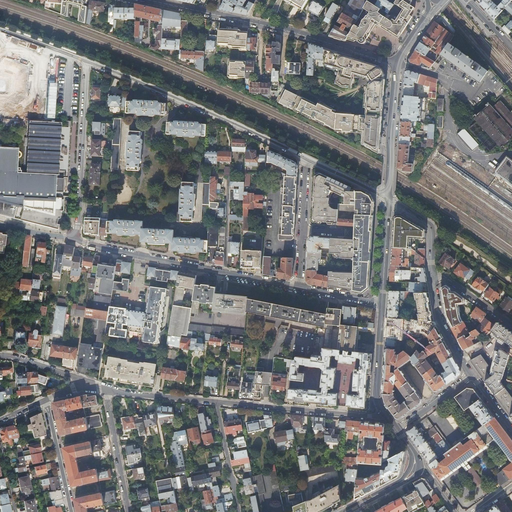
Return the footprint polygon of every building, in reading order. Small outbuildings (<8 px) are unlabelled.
[(80,21),(86,23),(88,9),(88,5),(87,5),(87,6),(85,5),(85,1),(87,1),(87,2),(88,2),(88,0),(68,0),(68,1),(64,0),(64,2),(62,15),(70,17),(71,4),(81,6),(80,21)] [(86,23),(92,25),(93,10),(104,12),(106,3),(89,0),(88,0),(88,2),(88,5),(88,9),(86,23)] [(224,0),(219,9),(226,11),(234,12),(239,0),(224,0)] [(244,15),(247,15),(254,3),(252,2),(250,1),(247,7),(246,6),(245,7),(243,6),(246,0),(239,0),(234,12),(244,15)] [(287,0),(303,9),(307,0),(287,0)] [(313,0),(308,9),(319,16),(325,7),(313,0)] [(369,1),(368,0),(350,0),(342,13),(356,21),(369,1)] [(378,0),(379,0),(376,5),(379,8),(382,4),(385,6),(383,7),(385,8),(383,10),(388,13),(394,4),(387,0),(378,0)] [(396,0),(394,4),(388,13),(389,14),(382,25),(390,29),(393,25),(403,31),(409,23),(411,20),(412,18),(410,16),(415,8),(410,5),(413,1),(411,0),(396,0)] [(487,11),(494,19),(498,15),(505,8),(510,2),(511,0),(504,0),(501,4),(499,6),(498,6),(492,1),(491,0),(483,0),(480,4),(487,11)] [(379,8),(376,5),(369,1),(356,21),(352,29),(349,34),(347,38),(358,41),(358,42),(359,43),(359,44),(360,44),(362,45),(363,44),(364,44),(365,43),(365,42),(366,42),(366,40),(376,25),(379,27),(381,24),(382,25),(389,14),(388,13),(383,10),(379,8)] [(135,19),(135,42),(141,44),(142,42),(142,39),(140,39),(140,30),(144,30),(144,25),(140,25),(140,21),(140,17),(141,17),(159,21),(159,24),(158,24),(158,28),(154,28),(154,34),(158,34),(158,39),(156,39),(156,44),(155,45),(151,43),(149,48),(155,50),(161,46),(162,46),(163,38),(162,38),(163,27),(163,12),(163,9),(150,7),(136,3),(136,8),(135,19)] [(339,6),(333,3),(325,16),(331,20),(339,6)] [(114,18),(135,19),(136,8),(115,7),(114,18)] [(288,17),(292,19),(297,9),(293,7),(288,17)] [(163,12),(163,27),(181,28),(182,15),(179,15),(179,13),(176,12),(169,12),(170,11),(166,10),(166,12),(163,12)] [(352,29),(356,21),(342,13),(338,21),(343,24),(340,28),(335,26),(329,36),(345,41),(347,38),(349,34),(344,31),(347,26),(352,29)] [(502,28),(508,34),(511,31),(510,30),(511,27),(511,22),(511,21),(506,26),(505,26),(502,28)] [(390,29),(382,25),(381,24),(379,27),(398,39),(403,32),(403,31),(393,25),(390,29)] [(448,33),(448,32),(445,29),(439,28),(438,29),(432,24),(425,35),(435,43),(437,40),(443,44),(441,47),(444,49),(448,43),(447,42),(448,41),(449,41),(452,36),(448,33)] [(219,30),(218,44),(232,45),(232,46),(239,46),(239,48),(247,49),(248,38),(248,31),(241,31),(241,30),(240,29),(226,28),(226,30),(219,30)] [(217,35),(211,34),(210,40),(207,39),(206,53),(209,54),(210,49),(215,50),(217,35)] [(273,63),(280,63),(280,54),(277,54),(277,53),(277,51),(280,51),(281,42),(281,35),(276,34),(276,41),(273,40),(273,45),(273,58),(273,63)] [(441,54),(444,49),(441,47),(435,43),(425,35),(421,40),(420,42),(430,49),(432,46),(437,49),(437,48),(439,49),(437,53),(440,55),(441,54)] [(163,38),(162,46),(162,48),(166,49),(176,49),(180,49),(180,42),(180,39),(177,39),(176,40),(167,40),(167,38),(163,38)] [(256,38),(248,38),(247,49),(256,49),(256,38)] [(197,59),(196,67),(204,70),(205,50),(183,49),(183,48),(183,47),(184,42),(180,42),(180,49),(180,58),(197,59)] [(430,49),(420,42),(416,48),(415,50),(425,56),(428,52),(432,55),(430,58),(435,61),(440,55),(437,53),(430,49)] [(324,66),(324,64),(325,47),(309,43),(307,75),(313,75),(314,58),(319,59),(319,65),(324,66)] [(480,82),(488,72),(480,66),(481,66),(476,62),(476,63),(469,58),(470,57),(468,56),(467,57),(461,52),(461,51),(457,48),(456,49),(448,43),(444,49),(441,54),(468,73),(480,82)] [(385,79),(385,77),(384,73),(384,71),(383,70),(381,67),(378,65),(376,64),(346,55),(343,54),(343,53),(325,47),(324,64),(327,64),(340,68),(337,77),(336,81),(340,82),(339,84),(340,85),(341,86),(342,86),(343,86),(344,87),(345,87),(346,87),(347,87),(348,85),(352,86),(354,76),(355,73),(365,76),(366,76),(368,79),(370,82),(376,78),(385,79)] [(425,56),(415,50),(414,52),(412,54),(409,59),(410,63),(430,69),(432,66),(435,62),(435,61),(430,58),(425,56)] [(229,76),(246,77),(246,72),(246,61),(229,60),(229,76)] [(246,61),(246,72),(254,72),(254,61),(246,61)] [(288,61),(287,73),(300,74),(301,62),(288,61)] [(436,86),(436,79),(408,70),(404,72),(402,95),(409,96),(413,96),(413,90),(417,90),(417,87),(414,87),(414,86),(413,83),(414,82),(424,86),(429,86),(436,86)] [(384,82),(385,79),(376,78),(370,82),(369,83),(369,88),(367,88),(366,107),(368,109),(367,116),(360,116),(360,115),(351,114),(350,113),(337,112),(337,113),(336,113),(336,129),(343,129),(343,131),(351,132),(352,130),(359,131),(365,131),(364,139),(363,138),(362,142),(363,143),(364,144),(367,144),(367,145),(376,150),(379,150),(380,134),(384,82)] [(259,92),(261,92),(261,83),(251,82),(251,92),(253,92),(259,92)] [(261,83),(261,92),(263,92),(268,92),(270,92),(270,83),(261,83)] [(92,87),(92,98),(101,98),(101,87),(100,87),(100,86),(93,86),(93,87),(92,87)] [(336,113),(337,113),(332,110),(333,108),(323,103),(321,106),(300,96),(298,98),(294,96),(296,94),(284,88),(280,94),(281,94),(276,100),(326,124),(326,123),(331,126),(331,127),(336,129),(336,113)] [(121,96),(109,95),(108,106),(121,107),(121,96)] [(424,124),(426,97),(413,96),(409,96),(402,95),(400,122),(416,122),(420,122),(423,124),(424,124)] [(126,110),(126,112),(137,112),(137,114),(153,115),(153,113),(165,114),(166,103),(158,102),(158,101),(134,100),(134,101),(127,100),(126,110)] [(470,128),(490,151),(497,144),(501,149),(504,146),(503,145),(511,137),(511,110),(510,112),(500,101),(493,108),(488,103),(486,105),(487,106),(477,116),(475,115),(473,117),(477,121),(470,128)] [(111,160),(111,168),(118,169),(121,118),(114,118),(113,122),(113,135),(112,145),(112,147),(111,160)] [(28,120),(26,173),(59,174),(59,170),(68,171),(70,127),(61,126),(61,122),(55,122),(42,121),(42,119),(40,119),(36,119),(36,121),(28,120)] [(95,134),(104,134),(104,122),(93,121),(93,127),(92,130),(95,131),(95,134)] [(205,135),(206,124),(199,123),(199,122),(175,121),(175,122),(167,122),(167,133),(178,134),(178,135),(194,136),(194,135),(205,135)] [(400,129),(399,136),(413,137),(415,137),(415,134),(411,134),(411,132),(412,132),(412,128),(411,128),(412,126),(414,126),(413,130),(415,130),(416,122),(400,122),(400,129)] [(141,131),(129,130),(129,142),(127,142),(126,158),(128,158),(127,169),(138,170),(139,162),(140,162),(141,138),(140,138),(141,131)] [(399,136),(398,144),(409,145),(410,146),(410,142),(409,142),(409,138),(411,139),(411,140),(413,140),(413,137),(399,136)] [(421,147),(428,147),(432,148),(433,139),(427,138),(427,142),(421,142),(421,147)] [(100,147),(105,147),(106,140),(101,140),(101,139),(92,139),(92,143),(91,143),(91,145),(92,145),(92,146),(92,147),(100,147)] [(245,140),(232,139),(232,145),(233,145),(232,150),(244,151),(245,140)] [(397,159),(396,169),(402,169),(402,172),(411,172),(412,164),(407,163),(409,145),(398,144),(397,159)] [(0,212),(2,213),(3,214),(3,215),(4,215),(4,216),(5,216),(6,216),(6,217),(7,217),(8,216),(9,216),(10,216),(10,215),(11,215),(11,214),(12,213),(14,213),(13,218),(58,229),(59,224),(56,224),(57,221),(58,218),(60,218),(60,211),(61,199),(61,198),(55,197),(55,192),(63,192),(63,178),(55,178),(56,175),(59,175),(59,174),(26,173),(21,172),(21,162),(20,162),(20,159),(17,159),(18,148),(0,146),(0,212)] [(100,156),(100,147),(92,147),(92,155),(100,156)] [(218,150),(206,150),(205,163),(209,163),(211,163),(217,163),(218,160),(218,157),(218,150)] [(232,151),(218,150),(218,157),(218,160),(231,160),(232,151)] [(246,152),(245,165),(249,165),(249,161),(253,161),(254,160),(255,157),(256,157),(256,150),(250,150),(250,152),(246,152)] [(297,176),(298,165),(296,162),(269,150),(268,162),(272,162),(285,169),(285,168),(287,169),(288,170),(288,176),(297,176)] [(511,161),(506,157),(494,172),(511,186),(511,161)] [(91,163),(91,171),(100,172),(100,164),(91,163)] [(217,171),(217,175),(231,175),(231,166),(225,166),(225,172),(219,172),(219,171),(217,171)] [(100,184),(100,172),(91,171),(90,184),(100,184)] [(356,204),(356,193),(317,175),(312,179),(311,196),(322,197),(325,197),(326,186),(341,193),(339,199),(338,203),(356,204)] [(215,176),(211,176),(210,182),(210,187),(216,188),(220,188),(220,184),(216,184),(216,179),(215,179),(215,176)] [(294,235),(297,176),(288,176),(285,176),(282,237),(288,238),(289,238),(289,239),(291,239),(292,239),(293,238),(294,237),(294,236),(293,235),(294,235)] [(194,193),(194,182),(183,181),(182,189),(181,189),(180,212),(181,212),(181,220),(192,221),(193,209),(194,209),(195,193),(194,193)] [(202,221),(209,221),(209,205),(210,201),(210,199),(210,187),(210,182),(203,181),(202,221)] [(244,188),(244,181),(238,181),(231,181),(230,188),(234,189),(234,188),(238,188),(238,189),(243,189),(244,189),(244,188)] [(353,282),(353,291),(362,293),(369,287),(375,201),(372,197),(371,194),(367,192),(357,191),(357,186),(356,186),(356,193),(356,204),(355,210),(355,219),(355,225),(354,238),(355,238),(354,240),(353,282)] [(216,188),(210,187),(210,199),(214,199),(214,197),(216,197),(216,192),(223,192),(223,188),(220,188),(216,188)] [(244,193),(244,200),(258,201),(258,199),(262,199),(263,195),(254,195),(254,193),(249,193),(248,192),(245,192),(244,193)] [(321,204),(322,197),(311,196),(310,222),(313,224),(322,225),(323,205),(321,204)] [(338,209),(338,203),(339,199),(332,198),(331,225),(337,225),(337,224),(338,218),(338,209)] [(248,228),(248,227),(248,216),(248,208),(253,209),(253,207),(262,207),(262,203),(258,203),(258,201),(244,200),(243,205),(243,220),(243,223),(243,225),(243,228),(248,228)] [(394,218),(393,233),(415,234),(415,224),(399,214),(394,218)] [(100,234),(101,220),(101,218),(101,217),(86,217),(85,232),(92,233),(92,234),(100,234)] [(107,232),(108,221),(101,220),(100,234),(107,235),(107,232)] [(196,251),(207,251),(207,246),(208,240),(200,239),(200,238),(173,237),(174,229),(145,228),(143,228),(143,221),(116,220),(115,221),(108,221),(107,232),(118,232),(118,234),(134,235),(135,233),(142,234),(142,241),(144,241),(149,241),(149,243),(165,243),(165,242),(173,242),(172,250),(180,250),(180,251),(196,252),(196,251)] [(425,230),(415,224),(415,234),(415,239),(425,239),(425,230)] [(225,253),(225,226),(208,225),(208,240),(207,246),(216,246),(216,251),(225,253)] [(415,239),(415,234),(393,233),(392,248),(403,248),(404,248),(410,248),(411,249),(411,248),(410,248),(410,239),(415,239)] [(30,236),(25,235),(21,266),(27,266),(30,236)] [(330,248),(331,239),(331,238),(312,237),(309,239),(309,252),(321,252),(321,249),(319,249),(319,246),(320,246),(322,247),(330,248)] [(353,282),(354,240),(331,239),(330,248),(330,253),(335,253),(335,255),(335,263),(330,263),(329,270),(329,277),(353,282)] [(36,242),(34,261),(44,262),(44,256),(50,257),(51,250),(45,249),(44,249),(44,243),(36,242)] [(231,253),(239,254),(240,242),(228,242),(228,261),(231,261),(231,253)] [(74,250),(75,247),(65,245),(64,255),(71,256),(71,258),(71,259),(73,259),(74,250)] [(403,263),(403,248),(392,248),(391,265),(399,266),(408,266),(409,259),(405,258),(405,263),(403,263)] [(241,267),(261,268),(262,251),(242,249),(241,267)] [(74,250),(73,259),(72,267),(75,268),(79,268),(80,269),(80,267),(81,257),(77,257),(78,250),(74,250)] [(416,252),(415,252),(415,267),(425,267),(425,258),(418,253),(416,252)] [(61,277),(64,255),(56,254),(53,276),(61,277)] [(214,264),(224,266),(224,256),(215,254),(215,259),(215,258),(214,258),(213,259),(212,260),(213,261),(213,262),(214,262),(214,264)] [(449,268),(454,260),(446,254),(440,262),(444,265),(445,265),(449,268)] [(92,266),(94,258),(83,256),(82,265),(85,265),(91,266),(92,266)] [(100,261),(98,274),(97,276),(101,277),(99,292),(111,294),(112,289),(113,280),(115,270),(115,266),(109,265),(110,257),(100,256),(100,261)] [(271,268),(271,256),(264,256),(263,273),(273,275),(274,269),(271,268)] [(292,276),(293,257),(279,257),(279,258),(283,259),(282,264),(282,268),(278,267),(278,276),(289,278),(292,276)] [(122,259),(117,258),(115,266),(115,270),(123,271),(123,272),(129,273),(131,262),(122,260),(122,259)] [(469,270),(460,264),(454,272),(460,277),(461,276),(464,277),(465,276),(468,278),(471,273),(468,271),(469,270)] [(179,271),(179,270),(148,265),(147,275),(157,276),(156,279),(167,280),(168,277),(178,279),(179,271)] [(399,266),(391,265),(390,281),(403,282),(404,279),(411,279),(411,270),(399,270),(399,266)] [(427,282),(425,267),(415,267),(412,266),(411,270),(411,279),(411,282),(423,282),(427,282)] [(329,286),(329,277),(329,270),(327,270),(327,275),(328,276),(320,274),(317,274),(317,270),(308,269),(307,280),(309,282),(314,283),(329,286)] [(187,272),(179,271),(178,279),(176,286),(176,287),(185,288),(186,289),(186,287),(195,288),(195,284),(197,275),(187,273),(187,272)] [(91,277),(89,287),(95,288),(97,276),(98,274),(93,273),(92,277),(91,277)] [(121,282),(113,280),(112,289),(127,290),(129,278),(122,277),(121,282)] [(353,291),(353,282),(329,277),(329,286),(340,288),(348,290),(353,291)] [(483,291),(488,285),(478,277),(472,285),(479,290),(480,289),(483,291)] [(18,294),(18,295),(21,295),(21,292),(21,289),(28,290),(28,293),(27,293),(27,296),(30,296),(30,291),(31,290),(31,288),(32,280),(20,279),(19,283),(18,291),(18,294)] [(32,279),(32,280),(31,288),(38,289),(39,280),(32,279)] [(10,293),(18,294),(18,291),(19,283),(15,282),(15,281),(7,280),(6,289),(10,290),(10,293)] [(423,292),(423,282),(411,282),(410,282),(409,291),(411,291),(414,291),(423,292)] [(214,303),(215,293),(216,286),(210,286),(210,284),(202,283),(202,284),(195,284),(195,288),(193,300),(199,301),(199,302),(208,303),(208,302),(214,303)] [(452,327),(463,321),(461,319),(458,305),(462,304),(466,298),(457,292),(457,293),(454,291),(453,291),(451,292),(450,287),(445,284),(441,288),(446,316),(452,327)] [(488,284),(483,293),(485,295),(490,288),(491,286),(488,284)] [(107,319),(107,322),(116,323),(115,327),(113,327),(113,326),(111,326),(111,327),(109,335),(126,337),(127,330),(143,332),(143,339),(142,341),(158,343),(160,343),(160,341),(161,336),(161,330),(161,332),(159,332),(159,327),(160,327),(161,326),(162,324),(162,321),(162,319),(161,316),(163,315),(162,311),(164,310),(163,306),(165,305),(165,299),(166,294),(167,287),(149,285),(146,311),(126,309),(126,308),(109,305),(109,311),(107,319)] [(176,287),(173,304),(182,306),(185,288),(176,287)] [(490,288),(485,295),(494,301),(499,294),(490,288)] [(30,291),(30,296),(29,300),(41,302),(42,293),(30,291)] [(411,291),(409,291),(389,291),(388,317),(398,318),(404,319),(404,314),(402,314),(402,310),(399,309),(400,300),(404,301),(404,299),(407,299),(407,298),(408,295),(411,295),(411,291)] [(434,321),(429,292),(423,292),(414,291),(416,300),(417,299),(417,302),(416,302),(417,304),(418,306),(417,307),(418,307),(418,308),(417,309),(418,311),(419,311),(419,313),(418,313),(419,320),(434,321)] [(247,297),(215,293),(214,303),(214,309),(246,313),(247,297)] [(315,335),(324,336),(325,328),(327,314),(247,297),(246,313),(245,326),(273,331),(275,325),(253,320),(254,319),(255,313),(316,325),(315,333),(289,327),(281,326),(280,327),(277,330),(277,332),(314,340),(315,335)] [(509,312),(511,307),(511,301),(506,297),(500,305),(509,312)] [(93,303),(93,308),(109,311),(109,305),(110,304),(93,302),(93,303)] [(182,335),(187,335),(188,330),(189,324),(192,307),(182,306),(173,304),(168,335),(182,337),(182,335)] [(343,309),(342,311),(344,312),(344,316),(344,322),(348,322),(348,323),(354,323),(355,317),(356,317),(357,313),(356,313),(357,307),(350,306),(343,305),(343,309)] [(476,306),(470,314),(481,322),(484,317),(486,314),(481,310),(476,306)] [(93,308),(86,307),(86,310),(85,316),(98,318),(100,318),(107,319),(109,311),(93,308)] [(325,328),(332,329),(332,324),(341,325),(341,324),(342,311),(343,309),(328,307),(327,314),(325,328)] [(70,315),(85,317),(85,316),(86,310),(76,309),(71,309),(70,315)] [(398,318),(388,317),(387,328),(393,328),(393,324),(398,325),(398,318)] [(481,322),(477,327),(482,330),(489,321),(484,317),(481,322)] [(94,367),(100,367),(105,337),(107,322),(107,319),(100,318),(96,343),(94,343),(93,346),(86,345),(86,343),(81,342),(78,363),(88,364),(91,362),(94,367)] [(470,332),(463,321),(452,327),(458,339),(470,332)] [(495,325),(489,321),(482,330),(488,334),(491,330),(495,325)] [(511,332),(497,322),(495,325),(491,330),(494,333),(497,336),(496,337),(498,339),(499,338),(500,338),(503,340),(511,346),(511,332)] [(189,324),(188,330),(206,332),(210,333),(211,333),(211,332),(212,326),(189,324)] [(354,351),(357,326),(341,324),(341,325),(340,330),(338,349),(341,350),(345,350),(349,351),(354,351)] [(30,327),(29,326),(27,345),(34,346),(34,347),(39,348),(41,335),(36,334),(36,331),(36,330),(34,330),(33,328),(30,328),(30,327)] [(239,335),(244,335),(244,329),(212,326),(211,332),(227,334),(239,335)] [(444,339),(436,326),(434,328),(430,333),(428,336),(432,343),(427,347),(428,348),(425,350),(429,355),(436,351),(437,352),(436,353),(437,354),(438,354),(443,363),(449,360),(448,359),(453,356),(444,339)] [(323,348),(330,349),(332,329),(325,328),(324,336),(323,348)] [(393,328),(387,328),(386,338),(397,339),(397,333),(399,334),(399,332),(400,328),(398,328),(393,328)] [(476,329),(470,332),(458,339),(464,350),(465,349),(474,344),(472,340),(475,338),(474,336),(478,334),(482,340),(485,338),(476,329)] [(15,331),(14,341),(17,342),(23,343),(24,332),(15,331)] [(210,334),(210,336),(209,342),(209,343),(221,344),(222,338),(218,338),(218,336),(215,336),(215,335),(210,334)] [(428,336),(419,334),(418,342),(419,342),(423,343),(428,336)] [(180,346),(182,337),(168,335),(168,336),(167,344),(174,345),(172,359),(178,360),(178,358),(180,346)] [(243,347),(244,339),(244,335),(239,335),(239,340),(236,339),(236,341),(232,340),(231,346),(243,347)] [(192,337),(190,349),(195,349),(195,350),(195,351),(199,351),(199,350),(204,350),(205,343),(204,343),(204,342),(203,342),(203,341),(203,340),(203,339),(203,338),(202,337),(201,336),(200,337),(198,336),(197,336),(197,338),(192,337)] [(486,339),(483,342),(484,344),(489,342),(492,339),(489,336),(486,339)] [(190,339),(182,337),(180,346),(184,347),(183,347),(189,348),(190,339)] [(401,346),(401,343),(396,342),(397,339),(386,338),(386,343),(386,345),(390,346),(390,347),(390,348),(391,348),(392,348),(393,348),(393,347),(393,346),(401,346)] [(483,345),(480,341),(474,344),(465,349),(468,354),(478,347),(479,349),(482,348),(483,345)] [(409,351),(408,352),(412,356),(417,350),(423,343),(419,342),(411,352),(409,351)] [(51,355),(64,357),(65,347),(52,345),(52,347),(49,347),(49,351),(52,351),(51,355)] [(390,346),(386,345),(385,355),(384,366),(391,366),(394,366),(393,367),(395,368),(394,371),(399,367),(411,359),(412,356),(408,352),(404,349),(399,354),(396,354),(396,352),(397,352),(397,351),(396,351),(396,349),(392,348),(391,348),(390,348),(390,347),(390,346)] [(65,347),(64,357),(76,359),(77,348),(65,347)] [(371,375),(373,353),(354,351),(353,354),(349,354),(349,351),(345,350),(344,354),(341,353),(341,350),(338,349),(330,349),(323,348),(322,355),(313,354),(312,358),(298,356),(298,360),(293,359),(292,366),(290,379),(305,380),(305,373),(299,372),(300,364),(307,364),(307,365),(322,367),(323,369),(321,386),(323,387),(323,391),(318,390),(318,389),(310,388),(309,389),(301,388),(301,387),(300,387),(300,388),(290,387),(288,404),(293,404),(293,400),(337,405),(338,392),(330,391),(331,387),(336,388),(338,367),(332,366),(333,356),(334,355),(338,356),(337,358),(338,358),(338,359),(339,359),(341,359),(340,362),(353,363),(353,361),(356,361),(356,360),(357,360),(357,358),(360,358),(361,359),(361,368),(358,368),(358,369),(355,369),(355,370),(353,390),(356,390),(355,394),(348,393),(347,406),(352,406),(352,407),(360,408),(360,407),(365,408),(367,385),(367,379),(368,379),(368,375),(371,375)] [(429,355),(425,350),(424,349),(423,350),(423,351),(420,353),(417,350),(412,356),(411,359),(423,375),(429,370),(434,367),(431,364),(427,359),(426,360),(425,358),(429,355)] [(485,380),(484,381),(495,395),(496,395),(510,414),(509,415),(511,418),(511,396),(501,381),(502,381),(503,379),(502,379),(502,378),(503,378),(509,354),(502,349),(499,349),(497,358),(496,358),(496,359),(495,358),(494,361),(495,361),(496,362),(493,371),(495,371),(495,373),(491,376),(487,371),(488,367),(489,368),(490,365),(489,365),(489,364),(481,354),(470,359),(473,363),(485,380)] [(109,356),(106,376),(114,377),(114,378),(121,379),(121,378),(138,381),(138,382),(146,383),(146,382),(152,383),(155,362),(145,361),(144,361),(140,361),(140,362),(127,360),(127,359),(120,358),(120,357),(109,356)] [(459,368),(453,356),(448,359),(449,360),(443,363),(446,368),(447,371),(445,372),(444,371),(443,372),(443,373),(442,374),(444,378),(444,379),(448,384),(460,374),(461,371),(459,368)] [(274,357),(272,372),(271,381),(273,381),(272,388),(285,390),(287,377),(280,376),(280,373),(279,373),(281,360),(281,358),(274,357)] [(175,379),(177,369),(170,368),(168,367),(168,366),(167,366),(167,367),(163,366),(161,377),(175,379)] [(261,384),(271,385),(271,381),(272,372),(264,371),(264,367),(257,366),(255,383),(261,384)] [(383,380),(383,393),(394,394),(394,393),(395,393),(395,392),(394,392),(394,390),(395,390),(395,389),(394,389),(395,383),(396,382),(400,388),(409,381),(399,367),(394,371),(394,373),(393,373),(393,375),(390,374),(391,366),(384,366),(383,380)] [(12,367),(2,367),(2,376),(9,375),(9,374),(7,374),(7,373),(12,372),(12,367)] [(429,370),(423,375),(435,390),(438,391),(448,384),(444,379),(444,378),(442,374),(441,373),(440,375),(438,377),(437,376),(439,375),(435,370),(434,367),(429,370)] [(175,379),(185,380),(186,370),(177,369),(175,379)] [(27,386),(26,382),(26,374),(22,374),(22,373),(16,374),(17,383),(21,383),(22,386),(27,386)] [(27,373),(28,382),(37,382),(44,384),(47,378),(37,374),(37,373),(32,373),(27,373)] [(206,376),(205,385),(217,386),(217,380),(213,380),(213,379),(210,378),(210,377),(206,376)] [(227,387),(239,389),(240,380),(236,380),(235,381),(232,381),(232,382),(228,382),(227,387)] [(243,381),(242,391),(252,392),(253,382),(243,381)] [(394,394),(383,393),(385,403),(396,418),(400,418),(421,403),(422,399),(409,381),(400,388),(407,398),(408,398),(409,399),(406,401),(406,400),(404,401),(405,402),(401,405),(399,402),(400,400),(398,397),(396,399),(394,395),(394,394)] [(27,386),(22,386),(18,386),(19,390),(16,390),(17,395),(30,393),(39,391),(38,384),(27,386)] [(12,393),(11,387),(9,388),(4,388),(5,391),(0,391),(0,400),(3,400),(3,394),(12,393)] [(468,388),(455,397),(465,410),(470,406),(481,398),(474,388),(468,388)] [(87,394),(81,396),(84,407),(98,404),(96,395),(87,394)] [(81,396),(66,399),(69,413),(70,412),(69,410),(73,409),(74,412),(77,411),(76,408),(82,407),(84,414),(85,414),(84,407),(81,396)] [(484,425),(495,417),(481,398),(470,406),(484,425)] [(69,413),(66,399),(53,402),(57,419),(67,417),(67,416),(67,417),(66,415),(69,414),(69,413)] [(175,414),(173,407),(157,406),(161,424),(176,421),(176,420),(175,414)] [(438,409),(432,413),(436,418),(441,414),(438,409)] [(145,418),(143,419),(144,423),(146,422),(146,426),(157,424),(155,412),(149,413),(149,414),(144,415),(145,418)] [(272,418),(271,412),(264,412),(265,420),(267,428),(273,427),(272,419),(272,418)] [(202,431),(208,430),(204,413),(198,414),(202,431)] [(34,437),(42,435),(37,414),(29,418),(31,423),(29,424),(27,425),(28,429),(28,430),(30,429),(30,428),(32,428),(34,437)] [(100,414),(86,417),(88,429),(102,426),(100,414)] [(303,428),(303,416),(290,414),(293,427),(303,428)] [(446,417),(449,423),(455,420),(452,414),(446,417)] [(143,419),(143,418),(139,419),(138,415),(134,416),(136,427),(140,426),(141,434),(146,433),(145,428),(144,423),(143,419)] [(136,427),(134,416),(130,417),(130,416),(127,417),(123,418),(125,429),(126,429),(131,428),(136,427)] [(67,417),(57,419),(60,435),(73,432),(70,420),(69,420),(66,421),(66,419),(67,419),(67,417)] [(88,429),(86,417),(70,420),(73,432),(88,429)] [(325,428),(325,418),(314,417),(314,430),(325,430),(325,428)] [(433,436),(435,434),(438,432),(434,427),(427,417),(406,432),(418,447),(427,440),(429,439),(433,436)] [(496,485),(497,485),(499,487),(500,486),(510,478),(511,477),(511,439),(495,417),(484,425),(478,428),(452,447),(450,449),(443,454),(446,458),(439,463),(436,459),(430,464),(440,478),(488,443),(490,445),(493,446),(495,447),(497,447),(498,446),(500,446),(501,445),(502,445),(511,457),(511,462),(504,469),(494,476),(491,478),(496,485)] [(223,421),(224,427),(242,423),(241,418),(223,421)] [(262,429),(267,428),(265,420),(261,420),(247,422),(249,432),(263,430),(262,429)] [(346,429),(347,420),(339,420),(338,428),(346,429)] [(353,434),(361,435),(362,421),(347,420),(346,429),(346,431),(349,431),(348,438),(353,438),(353,434)] [(384,441),(385,424),(362,421),(361,435),(359,457),(358,463),(382,464),(382,463),(384,441)] [(236,430),(243,429),(242,423),(224,427),(226,434),(230,433),(230,432),(233,432),(233,435),(237,434),(237,431),(236,430)] [(14,425),(6,427),(8,438),(11,437),(12,438),(19,437),(17,429),(15,430),(14,425)] [(8,438),(6,427),(1,428),(1,427),(0,426),(0,432),(0,434),(0,433),(0,437),(1,437),(2,442),(8,441),(9,445),(13,444),(12,438),(11,437),(8,438)] [(438,432),(441,437),(443,436),(436,426),(434,427),(438,432)] [(201,443),(200,438),(198,427),(188,429),(191,440),(196,439),(197,443),(201,443)] [(289,439),(295,438),(293,429),(287,430),(286,430),(286,428),(285,428),(276,430),(275,430),(275,432),(274,433),(275,434),(273,435),(274,436),(275,436),(276,442),(289,440),(289,439)] [(325,437),(325,442),(339,443),(340,435),(335,434),(335,429),(325,428),(325,430),(325,434),(325,437)] [(214,442),(212,429),(208,430),(202,431),(202,432),(204,444),(214,442)] [(181,444),(188,443),(187,439),(188,439),(186,430),(178,431),(178,432),(181,444)] [(176,497),(183,495),(191,494),(189,486),(188,478),(186,469),(185,466),(181,444),(178,432),(173,433),(175,442),(170,443),(173,457),(168,458),(172,480),(173,484),(176,497)] [(440,445),(445,441),(441,437),(438,432),(435,434),(433,436),(435,438),(440,445)] [(445,441),(450,449),(452,447),(443,436),(441,437),(445,441)] [(91,441),(93,451),(102,450),(100,439),(91,441)] [(424,456),(430,464),(436,459),(443,454),(450,449),(445,441),(440,445),(435,449),(434,448),(433,448),(432,447),(434,446),(432,444),(430,446),(430,444),(427,440),(418,447),(424,456)] [(91,441),(76,444),(78,456),(92,453),(92,455),(93,459),(95,459),(93,451),(91,441)] [(390,441),(384,441),(382,463),(388,459),(389,459),(389,451),(392,451),(392,450),(393,447),(392,446),(390,446),(390,441)] [(31,454),(40,452),(39,449),(40,449),(39,444),(29,446),(31,454)] [(78,456),(76,444),(64,447),(63,447),(72,486),(73,486),(84,483),(82,471),(80,472),(77,460),(78,460),(78,459),(77,459),(76,457),(78,456)] [(138,457),(142,456),(140,447),(136,448),(134,449),(133,445),(126,446),(129,463),(136,462),(136,458),(138,457)] [(16,449),(18,457),(20,463),(17,464),(19,472),(27,470),(22,448),(16,449)] [(382,469),(381,486),(396,477),(398,476),(399,474),(405,451),(404,450),(389,459),(388,459),(389,461),(388,465),(387,465),(387,466),(386,467),(386,468),(385,469),(382,469)] [(235,459),(249,457),(248,451),(234,453),(235,459)] [(31,454),(30,454),(32,463),(42,461),(40,452),(31,454)] [(298,457),(301,472),(310,470),(309,464),(307,465),(305,458),(305,455),(298,457)] [(498,456),(495,457),(501,465),(503,464),(498,456)] [(242,464),(250,462),(249,457),(235,459),(231,460),(232,466),(242,464)] [(97,471),(96,462),(94,463),(95,469),(82,471),(84,483),(99,480),(97,471)] [(215,462),(208,463),(210,473),(212,481),(213,486),(218,485),(217,476),(221,475),(219,466),(217,467),(215,462)] [(301,472),(303,478),(337,470),(336,463),(325,465),(312,468),(312,469),(310,470),(301,472)] [(44,464),(34,466),(36,474),(45,472),(44,464)] [(135,479),(146,477),(144,466),(134,468),(135,479)] [(356,487),(355,499),(381,486),(382,469),(382,467),(380,467),(380,471),(375,474),(374,473),(371,475),(371,476),(369,477),(366,477),(365,478),(357,477),(357,482),(356,487)] [(97,471),(99,480),(112,478),(110,468),(97,471)] [(357,477),(358,469),(348,468),(347,480),(357,482),(357,477)] [(276,471),(272,472),(269,472),(275,501),(282,499),(280,492),(279,485),(276,471)] [(474,472),(470,475),(477,484),(481,481),(474,472)] [(210,473),(188,478),(189,486),(200,484),(200,486),(205,485),(205,484),(207,484),(208,490),(213,489),(213,486),(212,481),(210,473)] [(256,495),(259,507),(265,506),(263,494),(265,493),(262,474),(255,475),(257,484),(257,486),(259,494),(256,495)] [(50,477),(44,478),(45,484),(50,483),(52,491),(60,489),(57,475),(50,477)] [(20,487),(30,485),(28,476),(18,478),(20,487)] [(245,486),(255,484),(255,482),(253,482),(252,476),(243,478),(245,486)] [(422,498),(433,489),(425,479),(421,478),(414,482),(417,489),(422,498)] [(177,503),(176,497),(173,484),(172,480),(156,483),(160,500),(161,506),(176,503),(177,503)] [(254,486),(257,486),(257,484),(255,484),(245,486),(238,487),(237,491),(245,490),(246,494),(255,492),(254,486)] [(290,484),(279,485),(280,492),(291,491),(290,484)] [(31,489),(30,485),(20,487),(21,492),(23,491),(24,494),(29,493),(29,490),(31,489)] [(214,493),(217,504),(223,502),(226,502),(230,501),(233,500),(233,497),(230,498),(229,494),(224,495),(224,498),(218,499),(218,497),(221,497),(218,485),(213,486),(213,489),(214,493)] [(311,499),(307,500),(307,501),(309,511),(317,511),(341,500),(339,487),(339,485),(311,499)] [(140,498),(150,497),(148,487),(138,489),(140,498)] [(339,487),(341,500),(342,506),(355,499),(356,487),(339,487)] [(52,491),(51,491),(49,491),(52,505),(63,503),(60,489),(52,491)] [(208,490),(204,491),(206,503),(212,502),(211,494),(214,493),(213,489),(208,490)] [(424,502),(422,498),(417,489),(402,497),(407,507),(409,511),(415,511),(424,507),(427,506),(424,502)] [(114,490),(102,492),(104,503),(116,501),(114,490)] [(104,503),(102,492),(75,499),(77,511),(88,511),(88,509),(96,507),(96,505),(103,504),(103,505),(103,509),(104,509),(104,510),(106,510),(104,503)] [(12,502),(11,498),(8,499),(7,493),(0,494),(0,500),(1,504),(12,502)] [(309,511),(307,501),(303,502),(302,493),(288,496),(290,502),(293,502),(295,511),(291,511),(309,511)] [(440,499),(436,494),(432,497),(433,498),(432,499),(433,501),(431,502),(428,499),(424,502),(427,506),(428,508),(435,503),(438,501),(440,499)] [(253,511),(259,511),(259,507),(256,495),(251,496),(252,503),(251,503),(251,507),(253,507),(253,511)] [(398,511),(407,507),(402,497),(376,511),(398,511)] [(24,501),(26,511),(36,509),(33,499),(24,501)] [(152,511),(152,508),(151,502),(150,500),(142,501),(142,505),(142,507),(142,510),(144,511),(145,511),(144,511),(152,511)] [(509,511),(511,511),(503,500),(496,504),(501,511),(503,511),(506,510),(507,511),(509,511)] [(435,503),(428,508),(429,511),(437,511),(434,506),(439,502),(438,501),(435,503)] [(217,504),(218,511),(221,511),(225,511),(223,502),(217,504)] [(63,503),(52,505),(48,506),(49,511),(60,511),(60,507),(63,506),(63,503)] [(176,503),(161,506),(162,510),(166,510),(167,511),(170,511),(178,510),(176,503)]
